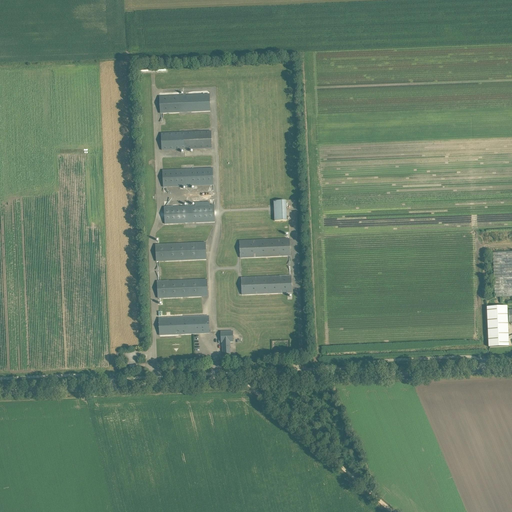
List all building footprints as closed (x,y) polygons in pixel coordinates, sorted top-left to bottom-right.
[(210,94),(159,96),(160,113),(211,111),(210,94)] [(162,151),(211,149),(211,132),(161,134),(162,151)] [(163,188),(213,186),(212,169),(163,171),(163,188)] [(287,221),(286,201),(274,201),(275,221),(287,221)] [(195,202),(195,206),(164,208),(165,225),(215,222),(214,205),(210,206),(209,202),(195,202)] [(290,238),(239,240),(240,258),(290,256),(290,238)] [(157,262),(206,260),(206,243),(156,245),(157,262)] [(511,251),(493,253),(495,297),(511,296),(511,251)] [(292,292),(291,275),(241,278),(242,295),(292,292)] [(158,299),(208,297),(207,280),(157,282),(158,299)] [(488,347),(509,346),(507,306),(487,307),(488,347)] [(160,337),(210,335),(209,317),(159,320),(160,337)] [(231,357),(231,355),(230,342),(233,342),(233,331),(221,331),(221,342),(222,342),(223,357),(231,357)]
